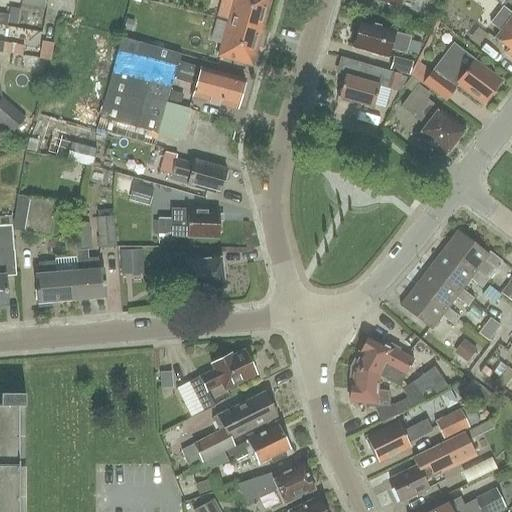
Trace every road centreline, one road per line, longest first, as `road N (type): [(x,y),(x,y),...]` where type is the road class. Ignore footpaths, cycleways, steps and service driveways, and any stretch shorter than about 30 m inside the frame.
road 1 (residential): [(297,316),(268,213),(324,0)]
road 2 (residential): [(0,341),(297,316)]
road 3 (residential): [(297,316),(331,312),(369,292),(456,180)]
road 4 (residential): [(369,511),(317,400),(297,316)]
